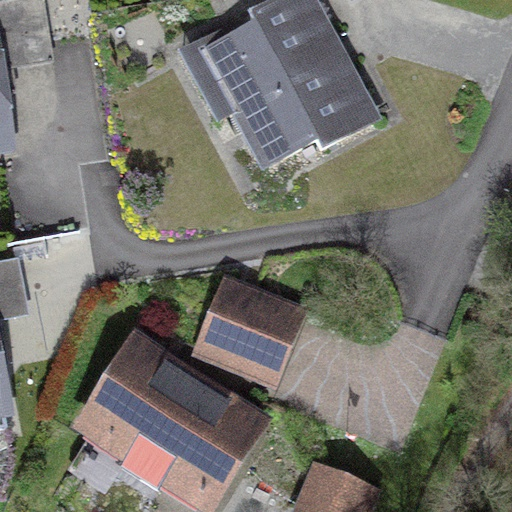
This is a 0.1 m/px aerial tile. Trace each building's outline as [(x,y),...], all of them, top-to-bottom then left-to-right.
[(386,116),(319,0),(293,0),(199,54),(273,181),(386,116)] [(0,29),(0,152),(20,150),(0,29)] [(312,315),(226,282),(196,359),(282,393),(312,315)] [(0,431),(20,427),(0,328),(0,431)] [(225,511),(277,428),(141,345),(86,435),(212,511),(225,511)] [(378,511),(383,499),(317,475),(304,511),(378,511)]
